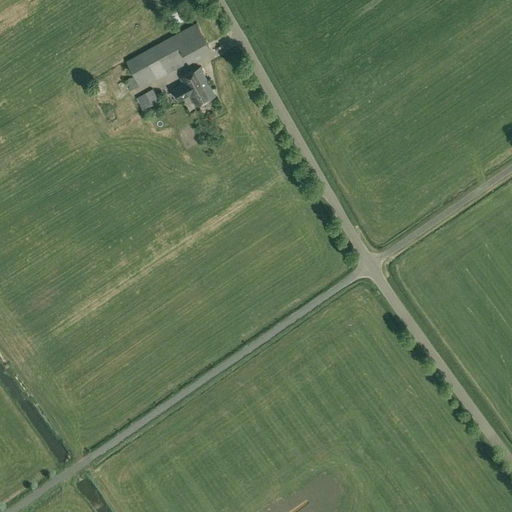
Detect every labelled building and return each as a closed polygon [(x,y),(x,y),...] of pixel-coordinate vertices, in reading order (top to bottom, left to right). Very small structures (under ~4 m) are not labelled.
[(188,7),(186,4),(183,1),(179,0),(175,0),(171,2),(169,5),(167,8),(166,12),(167,16),(169,19),(172,21),(176,22),(180,22),(184,21),(186,18),(188,15),(189,11),(188,7)] [(170,38),(143,52),(157,77),(184,63),(170,38)] [(200,67),(181,77),(184,83),(173,89),(179,100),(190,94),(196,106),(215,95),(200,67)] [(102,80),(95,86),(102,95),(109,90),(102,80)] [(153,89),(137,98),(145,113),(161,104),(153,89)]
